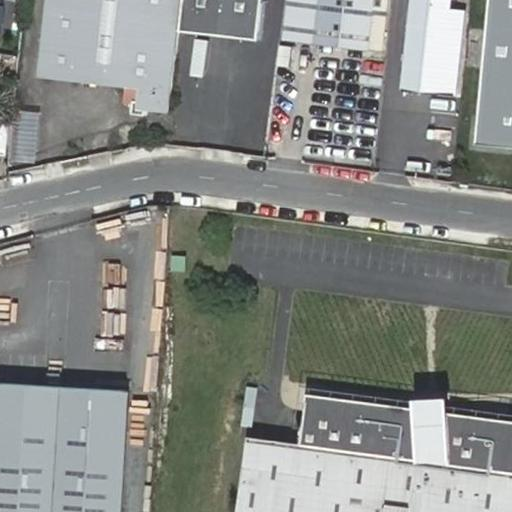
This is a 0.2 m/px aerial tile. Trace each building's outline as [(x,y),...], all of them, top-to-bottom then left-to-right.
[(268,0),(51,0),(43,80),(143,92),(140,109),(135,108),(133,118),(151,120),(152,114),(173,117),(182,35),(264,44),(268,0)] [(371,48),(376,0),(297,0),(294,40),(371,49),(371,48)] [(389,0),(376,0),(371,48),(385,49),(389,0)] [(452,0),(412,0),(403,89),(458,95),(468,10),(452,8),(452,0)] [(511,0),(492,0),(482,143),(511,145),(511,0)] [(121,511),(129,390),(0,382),(0,511),(121,511)] [(296,449),(242,441),(230,511),(511,511),(511,433),(303,402),(296,449)]
